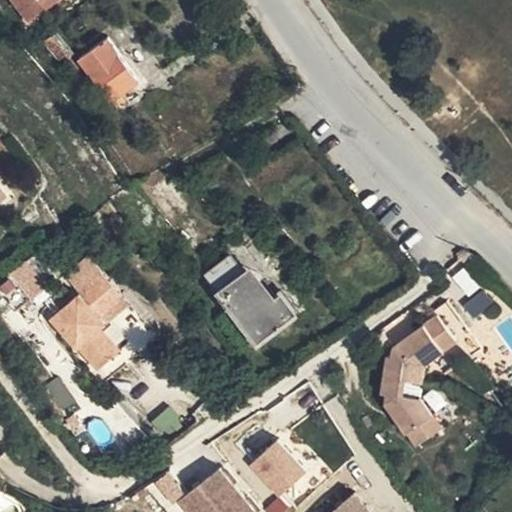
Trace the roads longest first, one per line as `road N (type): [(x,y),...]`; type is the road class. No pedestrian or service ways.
road 1 (residential): [(464,220),(421,287),(125,484),(84,481),(0,372)]
road 2 (residential): [(277,0),(464,220)]
